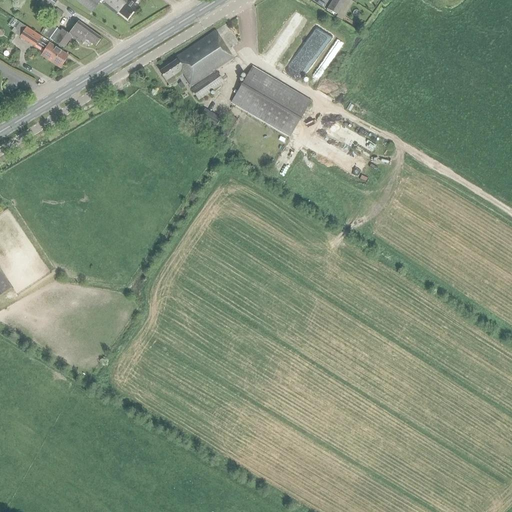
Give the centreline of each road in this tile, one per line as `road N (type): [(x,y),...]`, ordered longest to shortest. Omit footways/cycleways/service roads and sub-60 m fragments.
road 1 (unclassified): [(0,151),(244,0)]
road 2 (primary): [(0,131),(217,0)]
